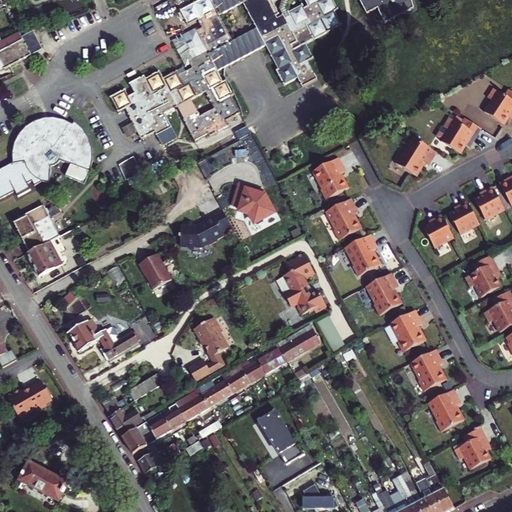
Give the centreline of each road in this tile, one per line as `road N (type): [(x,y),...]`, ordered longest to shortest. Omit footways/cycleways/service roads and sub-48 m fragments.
road 1 (residential): [(25,306),(152,237),(187,197),(238,172)]
road 2 (residential): [(388,216),(476,369),(511,377)]
road 3 (residential): [(151,511),(52,347)]
road 4 (residential): [(511,146),(388,216)]
